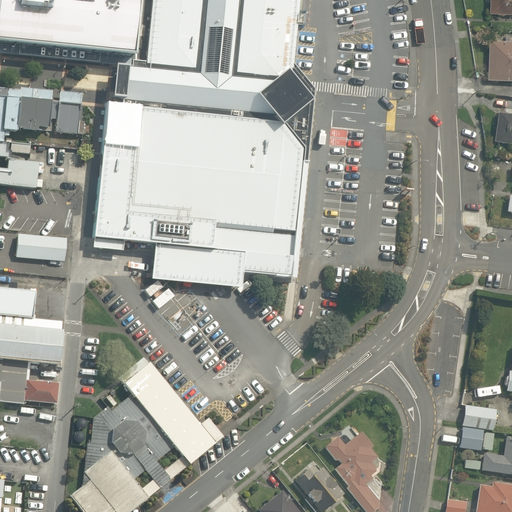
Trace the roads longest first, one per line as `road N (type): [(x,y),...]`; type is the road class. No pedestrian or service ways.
road 1 (unclassified): [(171,511),(377,348)]
road 2 (unclassified): [(439,252),(428,0)]
road 3 (unclassified): [(54,511),(78,285)]
road 4 (unclassified): [(409,511),(417,401),(377,348)]
road 5 (unknown): [(80,262),(99,249),(216,260)]
